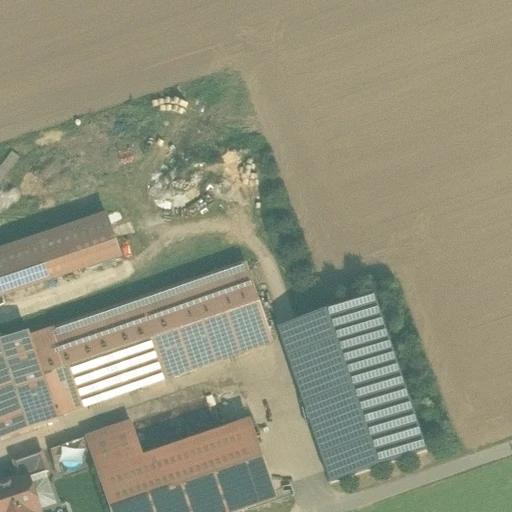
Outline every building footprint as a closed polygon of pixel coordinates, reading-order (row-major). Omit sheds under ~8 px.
[(0,251),(0,299),(133,253),(118,210),(0,251)] [(0,350),(0,439),(206,366),(178,287),(0,350)] [(312,314),(276,327),(297,386),(320,378),(316,367),(331,362),(321,334),(319,335),(312,314)] [(142,421),(94,437),(119,511),(252,511),(290,499),(263,422),(155,459),(142,421)] [(30,477),(0,488),(0,509),(1,511),(51,511),(55,511),(42,474),(58,468),(52,451),(24,461),(30,477)]
